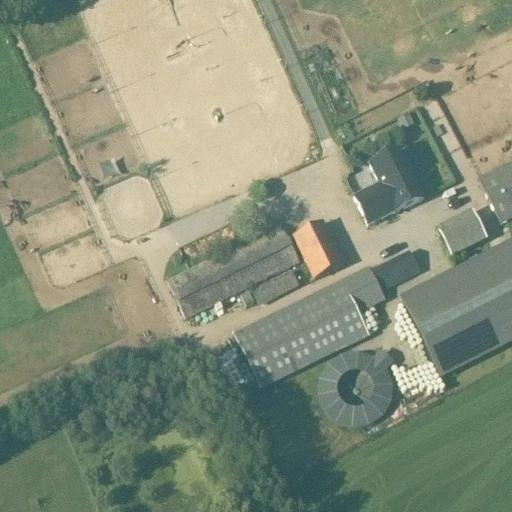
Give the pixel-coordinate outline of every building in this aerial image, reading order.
[(366,230),(422,203),(398,154),(368,169),(378,188),(353,201),(366,230)] [(499,229),(511,222),(511,164),(475,183),(499,229)] [(457,259),(493,244),(480,213),(444,229),(457,259)] [(312,286),(344,269),(322,225),(290,242),(312,286)] [(184,325),(299,268),(280,229),(165,286),(184,325)] [(438,380),(511,342),(511,247),(400,305),(438,380)] [(408,256),(369,275),(378,294),(417,275),(408,256)] [(367,271),(232,337),(260,394),(368,341),(356,318),(383,305),(378,294),(369,275),(367,271)] [(341,437),(406,411),(390,372),(398,369),(391,353),(372,361),(368,351),(315,372),(341,437)]
